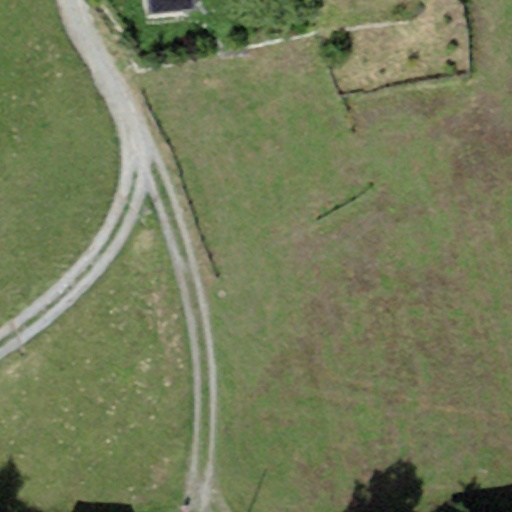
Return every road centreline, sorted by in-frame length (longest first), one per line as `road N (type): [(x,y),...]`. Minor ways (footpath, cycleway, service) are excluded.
road 1 (track): [(187,511),(202,408),(197,324),(175,228),(147,166)]
road 2 (track): [(0,346),(70,290),(110,237),(147,166)]
road 3 (track): [(147,166),(66,0)]
